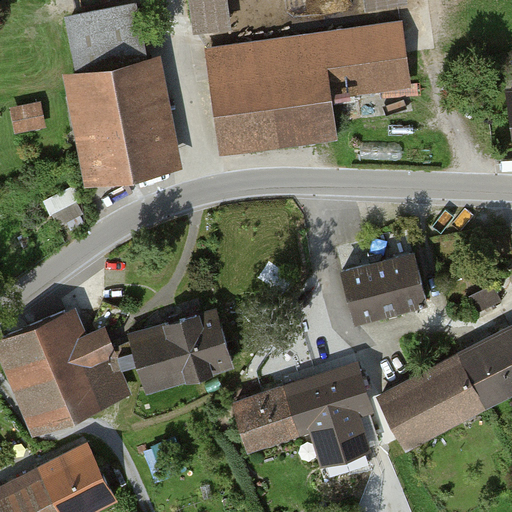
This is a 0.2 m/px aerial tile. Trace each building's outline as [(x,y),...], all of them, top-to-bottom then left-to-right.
[(398,0),(191,0),(196,31),(230,27),(226,0),(372,0),(373,6),(399,2),(398,0)] [(157,58),(146,3),(74,17),(85,73),(72,75),(93,184),(191,165),(169,56),(157,58)] [(410,22),(214,50),(228,151),(348,134),(342,95),(419,84),(410,22)] [(18,129),(49,125),(45,97),(14,100),(18,129)] [(412,244),(338,264),(354,322),(427,302),(412,244)] [(119,324),(125,311),(106,302),(100,316),(119,324)] [(242,366),(223,305),(138,331),(156,392),(242,366)] [(83,311),(4,341),(40,436),(136,399),(108,327),(91,333),(83,311)] [(511,328),(382,397),(406,442),(511,387),(511,328)] [(360,364),(236,403),(250,446),(314,425),(326,464),(368,450),(356,412),(369,408),(368,390),(360,364)] [(103,511),(125,501),(95,443),(0,491),(0,511),(103,511)]
